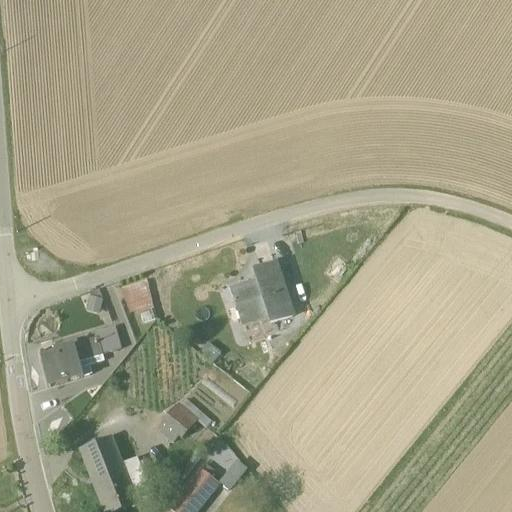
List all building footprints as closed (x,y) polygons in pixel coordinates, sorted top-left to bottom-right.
[(291,321),(274,267),(253,274),(256,285),(231,293),(243,329),(267,322),(269,328),(291,321)] [(145,284),(120,292),(129,317),(136,315),(137,316),(152,311),(145,284)] [(85,314),(97,318),(102,303),(98,292),(88,296),(89,299),(85,314)] [(120,352),(114,331),(93,337),(94,342),(55,353),(56,357),(41,362),(49,389),(88,378),(90,375),(88,369),(103,364),(101,357),(120,352)] [(163,418),(152,431),(171,448),(177,441),(180,443),(197,425),(204,432),(209,425),(185,403),(180,409),(178,407),(166,420),(163,418)] [(112,441),(80,454),(102,511),(121,511),(134,507),(135,511),(156,511),(136,461),(122,467),(112,441)] [(199,511),(219,488),(198,471),(166,511),(167,511),(199,511)]
